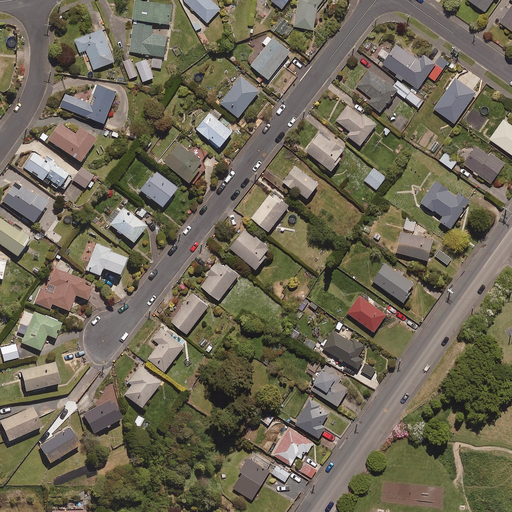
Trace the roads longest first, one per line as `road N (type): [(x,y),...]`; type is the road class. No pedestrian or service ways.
road 1 (residential): [(108,335),(376,0)]
road 2 (unclassified): [(311,511),(511,227)]
road 3 (residential): [(32,0),(38,69),(28,103),(0,146)]
road 4 (residential): [(511,73),(405,0)]
